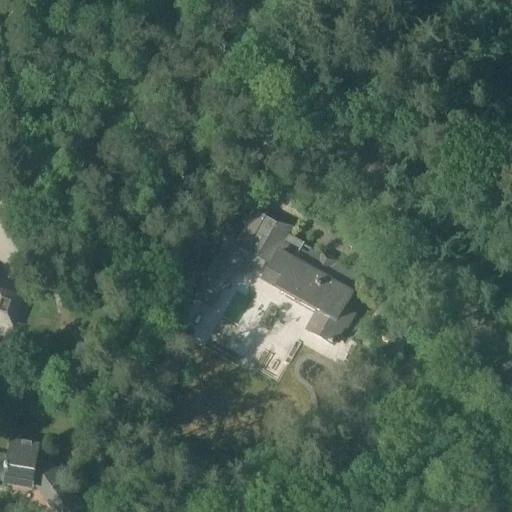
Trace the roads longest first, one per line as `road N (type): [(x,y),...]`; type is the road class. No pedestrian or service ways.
road 1 (unclassified): [(511,349),(246,0)]
road 2 (track): [(350,511),(511,403)]
road 3 (unknown): [(328,108),(448,0)]
